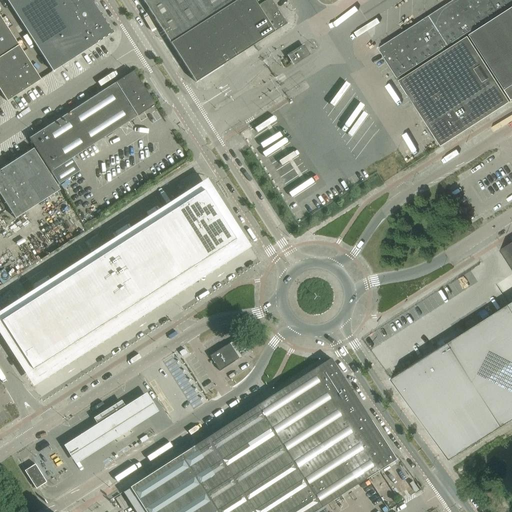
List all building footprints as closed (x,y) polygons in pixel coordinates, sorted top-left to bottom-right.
[(6,0),(53,72),(98,43),(97,42),(99,40),(100,41),(102,40),(102,39),(104,37),(105,38),(107,37),(107,36),(109,34),(110,35),(114,33),(111,29),(110,30),(108,27),(109,26),(108,23),(107,24),(105,21),(106,21),(104,18),(103,19),(101,16),(102,15),(100,12),(99,13),(91,0),(6,0)] [(142,0),(170,44),(186,33),(238,0),(142,0)] [(238,0),(186,33),(170,44),(195,83),(275,32),(258,6),(253,0),(238,0)] [(287,24),(271,0),(266,0),(258,6),(275,32),(287,24)] [(396,79),(511,3),(511,0),(467,0),(381,55),(396,79)] [(511,6),(468,35),(504,91),(511,85),(511,6)] [(40,80),(0,17),(0,91),(7,101),(40,80)] [(467,37),(398,81),(440,147),(509,102),(467,37)] [(290,56),(294,63),(307,54),(303,48),(290,56)] [(61,165),(155,105),(133,71),(30,138),(29,138),(51,172),(61,165)] [(317,110),(278,133),(305,179),(344,157),(317,110)] [(0,170),(0,194),(15,219),(60,190),(33,149),(0,170)] [(64,169),(61,165),(51,172),(59,185),(80,171),(74,162),(64,169)] [(204,191),(2,320),(33,368),(235,239),(204,191)] [(511,242),(499,251),(511,271),(511,242)] [(511,301),(508,304),(390,379),(448,460),(511,419),(511,301)] [(254,342),(250,337),(244,341),(247,346),(254,342)] [(237,359),(228,345),(223,348),(210,356),(220,371),(233,363),(232,363),(237,359)] [(331,358),(257,406),(321,508),(322,508),(396,460),(331,358)] [(147,392),(63,444),(75,463),(114,438),(104,421),(119,412),(120,412),(130,428),(159,410),(147,392)] [(257,406),(180,455),(217,511),(314,511),(321,508),(257,406)] [(119,412),(104,421),(114,438),(130,428),(120,412),(119,412)] [(494,464),(511,452),(511,442),(489,455),(494,464)] [(217,511),(180,455),(129,487),(145,511),(217,511)] [(35,464),(25,471),(36,489),(46,482),(35,464)] [(511,491),(511,470),(508,464),(498,471),(511,491)]
